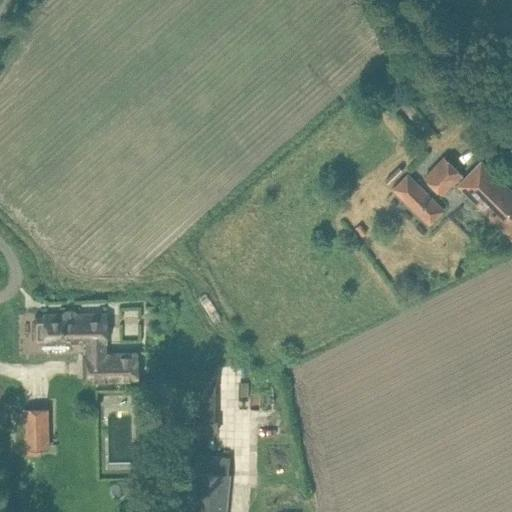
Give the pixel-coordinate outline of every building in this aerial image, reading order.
[(441,193),(461,173),(444,157),(425,176),(441,193)] [(511,191),(481,161),(458,184),(511,236),(511,191)] [(444,208),(407,173),(393,188),(430,223),(444,208)] [(106,339),(105,313),(44,314),(45,318),(37,318),(34,321),(34,337),(37,340),(87,339),(88,354),(95,354),(96,379),(137,378),(137,352),(105,353),(105,339),(106,339)] [(215,419),(216,369),(191,368),(189,419),(193,419),(193,432),(217,433),(218,419),(215,419)] [(101,394),(100,467),(131,468),(132,394),(101,394)] [(189,511),(224,511),(230,457),(196,453),(189,511)]
